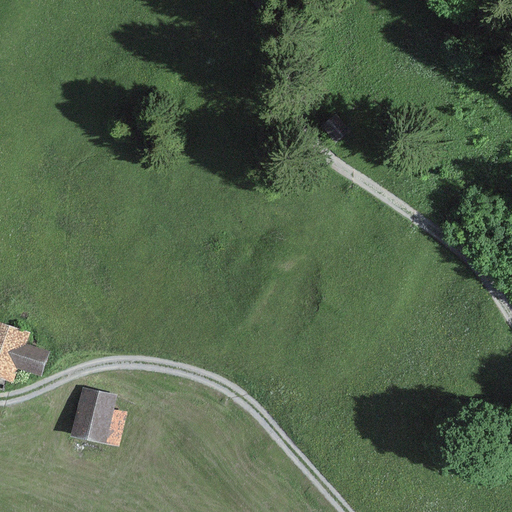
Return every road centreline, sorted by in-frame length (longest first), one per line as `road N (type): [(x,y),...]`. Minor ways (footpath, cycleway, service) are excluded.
road 1 (unclassified): [(268,0),(303,123),(326,166),(489,274),(511,312)]
road 2 (track): [(346,511),(249,403),(189,370),(130,361),(0,399)]
